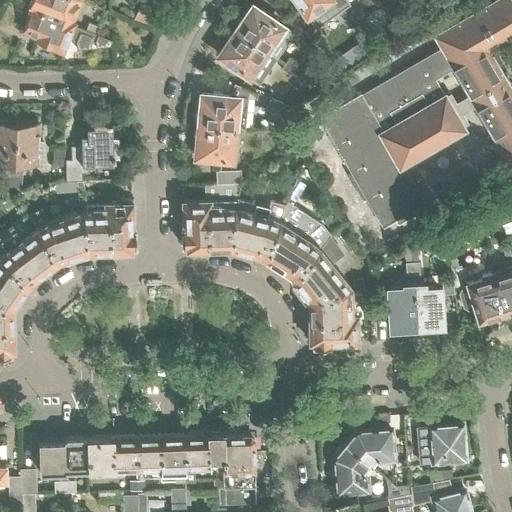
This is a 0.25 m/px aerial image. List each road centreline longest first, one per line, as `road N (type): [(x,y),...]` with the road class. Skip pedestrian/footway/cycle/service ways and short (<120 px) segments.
road 1 (residential): [(43,383),(289,378)]
road 2 (residential): [(289,378),(279,314),(265,289),(226,276),(161,274)]
road 3 (residential): [(289,378),(488,371)]
road 4 (residential): [(161,274),(91,280),(48,307),(43,383)]
road 5 (residential): [(161,274),(160,85)]
road 6 (residential): [(160,85),(0,77)]
road 7 (residential): [(508,511),(488,371)]
road 8 (residential): [(289,378),(300,511)]
